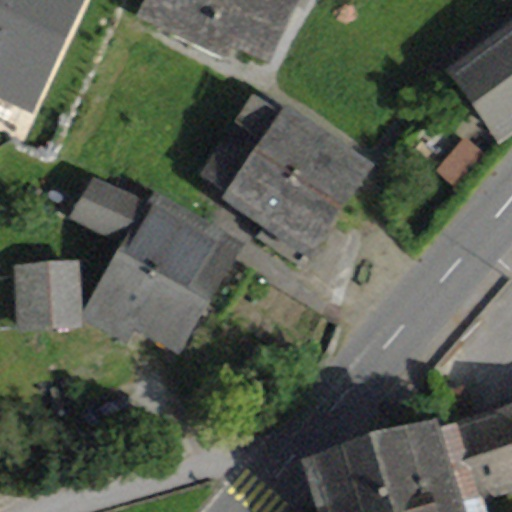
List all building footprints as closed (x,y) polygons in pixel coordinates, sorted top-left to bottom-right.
[(0,0),(0,89),(28,103),(76,0),(0,0)] [(234,46),(262,60),(291,0),(158,0),(147,23),(226,64),(234,46)] [(501,137),(511,128),(511,41),(460,78),(501,137)] [(262,97),(253,110),(298,133),(304,124),(262,97)] [(298,133),(253,110),(230,143),(334,213),(359,175),(322,150),(316,146),(321,138),(327,142),(328,141),(304,124),(298,133)] [(316,146),(322,150),(327,142),(321,138),(316,146)] [(261,238),(299,264),(334,213),(230,143),(206,179),(270,224),(261,238)] [(74,220),(132,244),(122,260),(198,305),(225,262),(195,244),(201,234),(156,207),(149,217),(93,190),(74,220)] [(137,323),(173,346),(198,305),(122,260),(86,318),(125,343),(137,323)] [(19,270),(22,330),(78,325),(74,266),(19,270)] [(480,504),(479,501),(511,491),(511,418),(455,435),(477,505),(480,504)] [(319,505),(321,511),(453,511),(477,505),(455,435),(318,476),(312,482),(319,505)]
